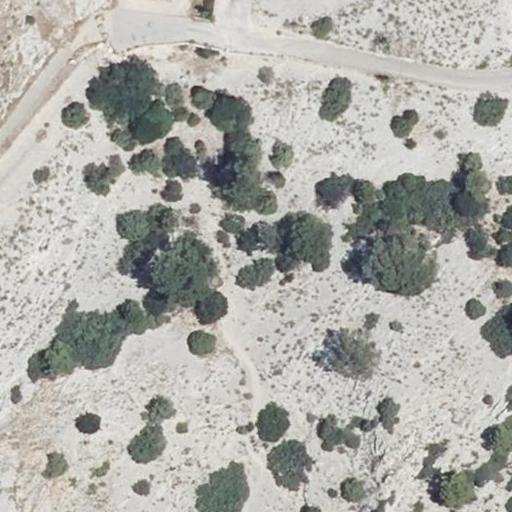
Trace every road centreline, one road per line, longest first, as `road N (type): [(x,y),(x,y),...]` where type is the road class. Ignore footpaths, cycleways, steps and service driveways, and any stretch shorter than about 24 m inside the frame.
road 1 (unclassified): [(511,74),(398,68),(245,34),(232,0)]
road 2 (track): [(0,141),(70,46),(124,20),(245,34)]
